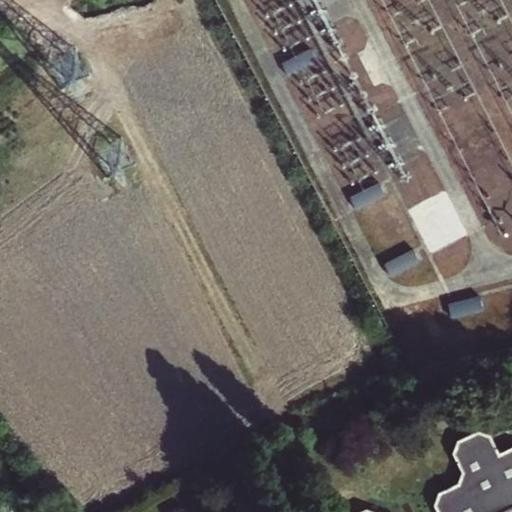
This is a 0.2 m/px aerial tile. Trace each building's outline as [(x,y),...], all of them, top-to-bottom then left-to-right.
[(312,47),(280,62),(286,74),(317,59),(312,47)] [(378,181),(349,195),(357,210),(386,195),(378,181)] [(413,249),(384,264),(390,276),(420,261),(413,249)] [(479,296),(448,304),(451,317),(483,308),(479,296)] [(511,511),(511,444),(497,452),(489,434),(475,430),(456,439),(451,452),(460,472),(456,482),(437,491),(433,505),(436,511),(374,511),(364,508),(355,511),(511,511)]
